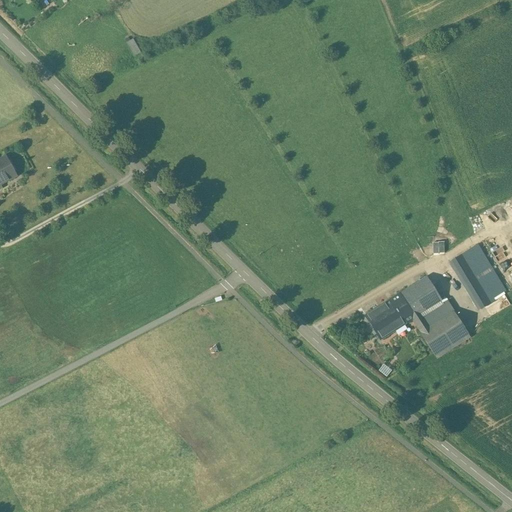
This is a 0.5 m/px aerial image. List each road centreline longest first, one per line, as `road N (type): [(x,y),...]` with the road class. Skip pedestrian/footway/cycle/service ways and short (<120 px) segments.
road 1 (secondary): [(243,272),(511,502)]
road 2 (secondary): [(0,33),(243,272)]
road 3 (unclassified): [(243,272),(0,401)]
